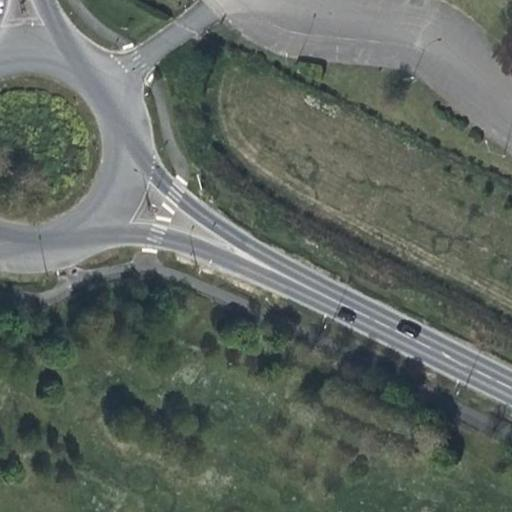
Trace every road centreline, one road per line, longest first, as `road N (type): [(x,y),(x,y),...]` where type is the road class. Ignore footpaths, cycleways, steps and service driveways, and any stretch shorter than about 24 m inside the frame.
road 1 (tertiary): [(91,236),(183,241),(313,289)]
road 2 (tertiary): [(313,289),(134,155)]
road 3 (tertiary): [(511,388),(313,289)]
road 4 (tertiary): [(134,155),(126,108),(108,81),(69,54)]
